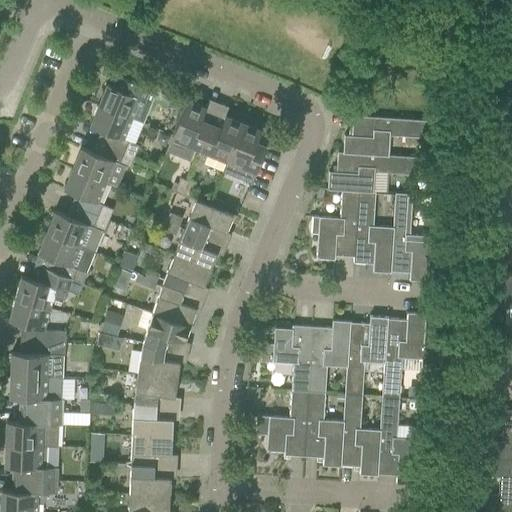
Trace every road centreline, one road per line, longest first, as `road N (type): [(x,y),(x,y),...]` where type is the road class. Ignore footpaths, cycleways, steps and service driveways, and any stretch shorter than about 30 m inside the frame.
road 1 (residential): [(256,279),(310,137),(299,106),(97,21)]
road 2 (residential): [(0,254),(97,21)]
road 3 (residential): [(218,488),(235,333),(256,279)]
road 4 (residential): [(410,498),(218,488)]
road 5 (residential): [(415,297),(256,279)]
